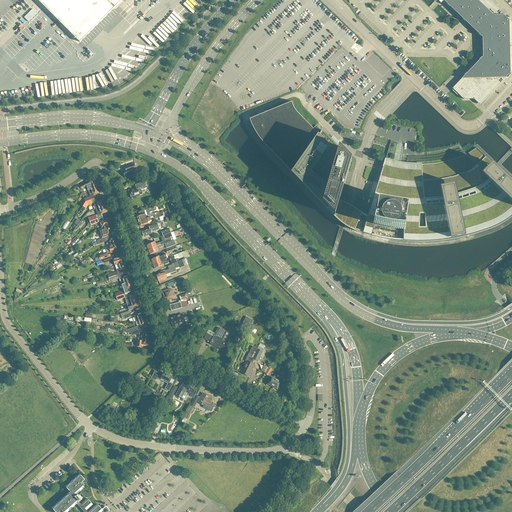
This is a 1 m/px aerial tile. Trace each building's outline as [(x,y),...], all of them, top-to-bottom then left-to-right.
[(38,0),(80,42),(86,36),(91,31),(122,0),(38,0)] [(485,99),(511,70),(511,23),(487,0),(359,0),(361,1),(360,0),(439,0),(440,1),(441,1),(441,0),(443,0),(482,38),(483,56),(464,76),(452,88),(464,99),(474,99),(480,105),(485,99)] [(292,102),(249,120),(250,122),(251,123),(251,124),(252,126),(253,129),(255,131),(256,133),(257,135),(259,137),(260,139),(262,141),(263,143),(265,145),(267,147),(268,148),(335,217),(337,219),(339,221),(342,222),(344,224),(347,226),(349,227),(352,229),(355,230),(358,231),(360,232),(363,233),(364,232),(364,231),(368,218),(339,201),(351,160),(322,130),(322,131),(316,125),(313,128),(298,113),(296,112),(295,110),(294,109),(294,107),(293,105),(292,104),(292,102)] [(511,181),(477,148),(468,153),(472,157),(470,158),(466,154),(463,156),(450,160),(436,163),(422,164),(407,164),(393,161),(398,142),(391,140),(383,166),(382,169),(368,218),(364,231),(364,232),(363,233),(377,237),(383,238),(390,239),(397,240),(404,241),(410,241),(417,241),(424,241),(439,240),(447,240),(454,238),(462,237),(469,235),(476,233),(484,231),(491,228),(496,226),(499,225),(501,223),(504,222),(506,220),(509,218),(511,217),(511,216),(511,181)] [(131,171),(136,169),(134,164),(124,167),(125,170),(123,171),(124,174),(123,174),(124,176),(125,177),(133,175),(131,171)] [(98,187),(95,181),(92,182),(91,179),(79,185),(82,189),(87,187),(88,190),(98,187)] [(143,194),(141,189),(147,187),(145,180),(134,184),(135,189),(129,191),(131,198),(143,194)] [(100,193),(98,187),(88,190),(90,196),(84,198),(83,200),(85,202),(91,200),(94,199),(93,195),(100,193)] [(95,209),(105,205),(103,199),(97,202),(96,201),(93,202),(94,205),(95,209)] [(88,204),(92,203),(91,200),(85,202),(83,206),(86,208),(88,204)] [(107,212),(105,205),(95,209),(97,212),(98,215),(101,214),(107,212)] [(137,215),(138,221),(160,214),(159,211),(150,214),(149,212),(146,213),(145,210),(138,212),(139,215),(137,215)] [(154,218),(157,218),(163,216),(162,213),(160,214),(138,221),(140,226),(148,223),(147,220),(154,218)] [(92,220),(97,218),(96,215),(86,218),(87,220),(88,225),(92,220)] [(99,223),(97,218),(92,220),(88,225),(90,226),(91,225),(99,223)] [(111,224),(109,218),(103,220),(102,220),(99,221),(101,228),(104,227),(111,224)] [(154,224),(149,226),(150,228),(142,231),(144,236),(152,233),(151,231),(163,228),(162,225),(164,225),(162,221),(157,222),(157,223),(153,224),(154,224)] [(111,235),(110,231),(113,231),(111,224),(104,227),(101,228),(98,229),(97,230),(99,234),(100,235),(101,238),(104,237),(107,236),(111,235)] [(164,244),(164,243),(174,240),(176,239),(173,232),(163,236),(162,236),(160,236),(162,241),(156,244),(155,242),(146,245),(148,250),(164,244)] [(82,241),(79,239),(77,237),(71,243),(73,245),(72,246),(74,248),(82,241)] [(105,241),(104,237),(101,238),(97,239),(96,240),(97,241),(94,243),(92,245),(93,246),(105,241)] [(117,243),(115,237),(106,240),(107,243),(106,243),(108,247),(117,243)] [(174,240),(164,243),(166,248),(175,245),(174,240)] [(120,250),(117,243),(108,247),(109,251),(110,250),(111,253),(120,250)] [(159,251),(158,249),(165,246),(164,244),(148,250),(150,254),(159,251)] [(180,245),(177,246),(166,250),(168,253),(177,250),(176,249),(181,248),(180,245)] [(172,265),(179,261),(178,259),(183,257),(181,252),(169,257),(171,261),(172,265)] [(153,264),(167,258),(165,253),(151,259),(153,264)] [(125,262),(123,256),(114,259),(114,261),(117,260),(119,264),(125,262)] [(62,266),(68,261),(65,257),(59,261),(62,266)] [(169,262),(168,260),(167,258),(153,264),(154,269),(169,262)] [(183,262),(182,260),(179,261),(172,265),(168,266),(170,273),(176,271),(175,268),(180,266),(180,268),(184,266),(183,262)] [(121,270),(127,268),(125,262),(119,264),(115,266),(117,272),(121,271),(121,270)] [(167,278),(166,274),(168,273),(167,270),(161,272),(161,273),(156,275),(158,281),(167,278)] [(121,284),(131,281),(129,275),(119,278),(120,280),(121,284)] [(97,286),(109,283),(107,278),(93,283),(94,285),(96,284),(97,286)] [(131,292),(129,288),(133,287),(131,281),(121,284),(121,285),(123,291),(123,290),(115,293),(116,297),(124,294),(131,292)] [(174,295),(173,291),(169,289),(165,290),(163,294),(165,298),(168,300),(172,298),(174,295)] [(130,296),(125,297),(127,304),(129,303),(131,302),(137,300),(135,294),(130,296)] [(139,306),(137,300),(131,302),(129,303),(127,304),(129,310),(133,309),(133,308),(139,306)] [(182,308),(180,302),(170,305),(171,310),(182,308)] [(145,319),(143,312),(136,315),(134,316),(136,322),(145,319)] [(186,323),(182,313),(169,318),(173,328),(186,323)] [(147,325),(145,319),(136,322),(137,327),(128,330),(122,328),(120,328),(120,331),(128,332),(130,333),(132,332),(139,330),(139,328),(147,325)] [(221,343),(224,336),(226,331),(218,327),(210,344),(225,351),(227,346),(221,343)] [(139,335),(139,338),(142,338),(149,339),(150,333),(143,332),(140,333),(139,330),(132,332),(133,335),(139,334),(139,335)] [(142,338),(139,338),(138,338),(138,340),(136,340),(136,346),(143,347),(143,346),(148,347),(148,345),(149,339),(142,338)] [(246,361),(240,372),(249,376),(255,365),(252,363),(254,359),(252,358),(257,348),(252,346),(245,361),(246,361)] [(257,348),(252,358),(254,359),(258,361),(262,351),(257,348)] [(172,378),(173,377),(164,372),(162,375),(155,371),(151,378),(156,380),(157,378),(167,383),(164,389),(169,391),(175,380),(172,378)] [(272,387),(280,373),(277,372),(275,375),(273,378),(271,377),(267,384),(272,387)] [(272,387),(277,390),(281,382),(279,381),(280,378),(282,374),(280,373),(272,387)] [(193,390),(189,388),(190,387),(183,383),(181,387),(180,386),(176,395),(181,397),(184,391),(187,393),(187,392),(191,394),(190,396),(193,397),(192,399),(196,391),(193,389),(193,390)] [(200,398),(198,403),(204,406),(203,407),(211,412),(215,405),(210,402),(212,399),(209,397),(203,393),(201,396),(200,395),(199,398),(200,398)] [(190,414),(197,402),(193,400),(186,412),(184,417),(187,419),(190,414)] [(109,511),(108,511),(109,510),(106,507),(103,509),(102,510),(101,509),(97,504),(91,510),(89,508),(93,505),(88,499),(87,498),(81,504),(79,502),(79,501),(79,502),(82,499),(78,495),(77,496),(76,495),(85,488),(81,483),(85,480),(80,474),(65,486),(70,492),(52,508),(55,511),(59,511),(61,510),(62,511),(67,511),(77,504),(83,511),(109,511)]
